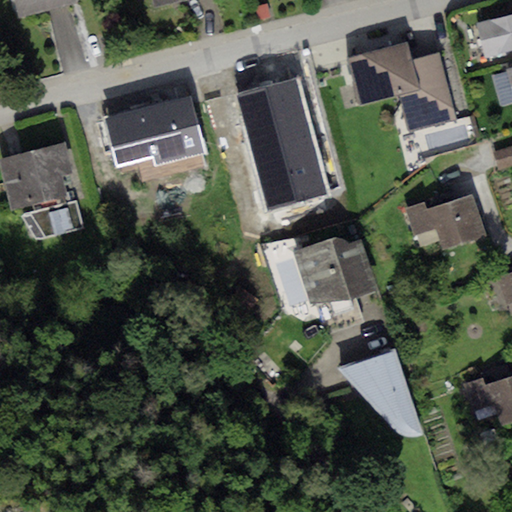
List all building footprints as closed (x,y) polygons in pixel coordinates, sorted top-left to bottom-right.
[(75,0),(14,0),(18,16),(76,2),(75,0)] [(511,13),(476,22),(485,57),(511,50),(511,13)] [(407,42),(346,58),(359,107),(398,97),(408,133),(455,120),(438,55),(412,62),(407,42)] [(295,79),(238,95),(269,211),(327,195),(295,79)] [(149,105),(104,116),(117,168),(155,159),(157,167),(186,160),(177,120),(172,99),(163,102),(162,97),(148,100),(149,105)] [(194,116),(177,120),(186,160),(203,156),(194,116)] [(62,144),(0,160),(0,172),(9,208),(43,199),(65,193),(60,176),(70,174),(62,144)] [(511,146),(495,152),(500,169),(511,165),(511,146)] [(65,193),(43,199),(46,210),(23,215),(36,240),(84,228),(76,200),(67,203),(65,193)] [(423,202),(404,209),(414,237),(436,229),(443,248),(485,233),(471,195),(426,211),(423,202)] [(333,237),(292,250),(311,309),(315,308),(354,295),(375,289),(360,240),(350,243),(347,240),(333,237)] [(511,272),(496,278),(505,306),(511,303),(511,272)] [(256,301),(240,288),(227,306),(242,318),(256,301)] [(362,322),(354,295),(315,308),(324,334),(362,322)] [(393,349),(336,368),(395,431),(407,437),(423,435),(393,349)] [(483,378),(460,385),(468,412),(492,405),(498,422),(511,418),(511,377),(485,385),(483,378)] [(303,406),(290,413),(299,430),(312,423),(303,406)]
